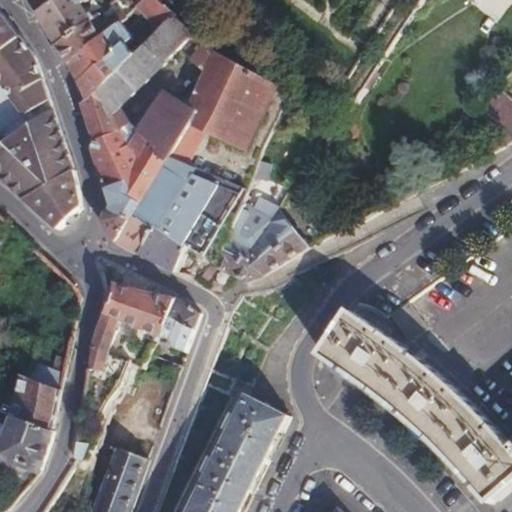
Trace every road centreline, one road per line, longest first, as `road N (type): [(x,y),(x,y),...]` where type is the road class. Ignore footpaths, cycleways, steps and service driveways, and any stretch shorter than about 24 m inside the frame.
road 1 (residential): [(318,425),(299,376),(318,329),(355,289),(511,171)]
road 2 (residential): [(149,511),(219,306),(96,249)]
road 3 (residential): [(96,249),(95,198),(58,76),(8,0)]
road 4 (residential): [(93,267),(67,459),(34,511)]
road 5 (residential): [(403,511),(318,425)]
